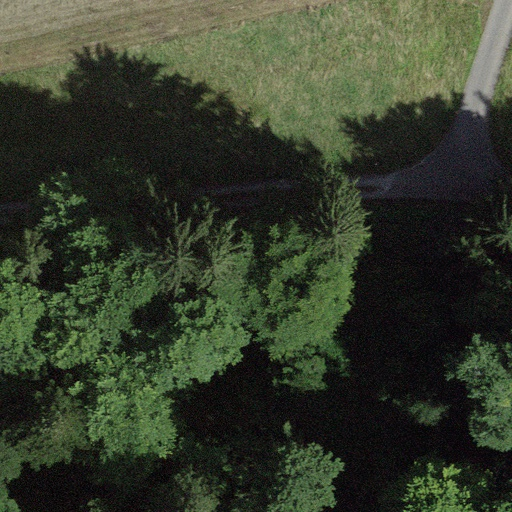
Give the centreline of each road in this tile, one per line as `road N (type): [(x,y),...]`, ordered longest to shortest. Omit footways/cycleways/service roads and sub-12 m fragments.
road 1 (track): [(0,204),(413,176)]
road 2 (track): [(511,196),(413,176),(481,0)]
